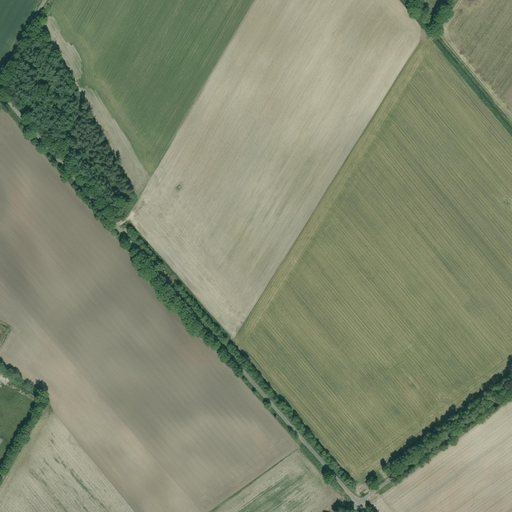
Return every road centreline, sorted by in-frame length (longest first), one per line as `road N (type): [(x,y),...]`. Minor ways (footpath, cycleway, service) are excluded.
road 1 (unclassified): [(0,94),(358,503)]
road 2 (unclassified): [(358,503),(511,391)]
